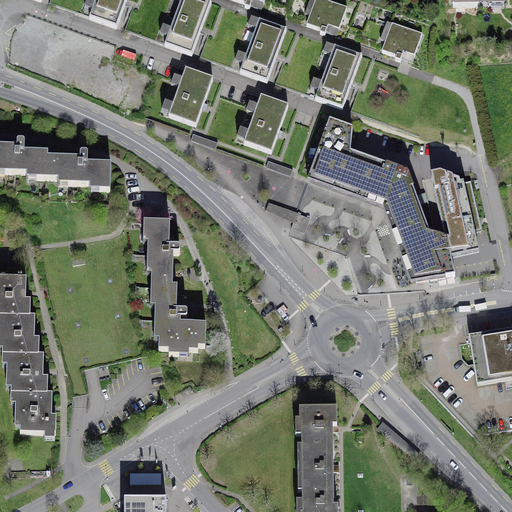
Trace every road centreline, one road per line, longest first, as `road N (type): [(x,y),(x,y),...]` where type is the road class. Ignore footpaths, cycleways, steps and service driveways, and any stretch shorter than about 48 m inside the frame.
road 1 (secondary): [(279,270),(158,155),(0,83)]
road 2 (tertiary): [(165,438),(28,511)]
road 3 (tertiary): [(511,301),(367,326)]
road 4 (secondary): [(507,511),(410,412)]
